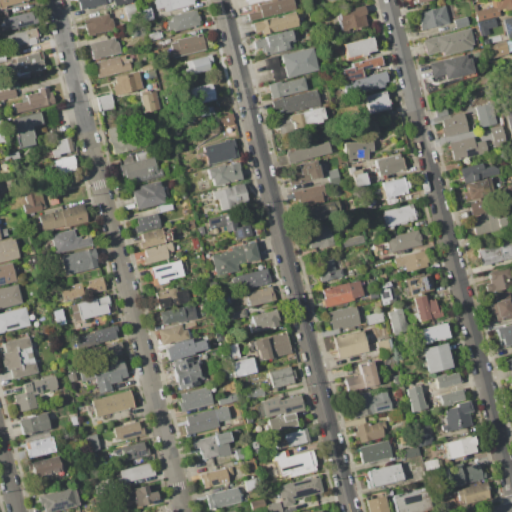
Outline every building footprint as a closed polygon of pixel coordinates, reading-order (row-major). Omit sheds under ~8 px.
[(76,0),(104,0),(106,4),(80,11),(76,0)] [(165,0),(192,0),(194,4),(168,11),(165,0)] [(248,15),(259,12),(257,5),(277,0),(293,0),(296,9),(249,20),(248,15)] [(511,0),(494,0),(491,1),(492,7),(473,12),(476,22),(500,16),(499,11),(502,10),(503,12),(511,9),(511,0)] [(124,5),(136,2),(139,12),(126,15),(124,5)] [(141,10),(154,6),(157,16),(143,20),(141,10)] [(341,32),(337,11),(363,6),(368,27),(341,32)] [(417,13),(444,6),(449,23),(421,31),(417,13)] [(8,17),(41,8),(44,21),(10,30),(10,27),(3,29),(2,22),(8,20),(8,17)] [(170,16),(195,9),(199,25),(173,32),(173,29),(168,30),(167,23),(171,22),(170,16)] [(250,23),(297,12),(300,25),(262,34),(261,31),(253,33),(250,23)] [(83,21),(109,14),(113,29),(87,36),(83,21)] [(511,16),(501,19),(505,39),(511,37),(511,16)] [(453,20),(467,17),(469,25),(455,29),(453,20)] [(479,22),(496,17),(498,26),(481,30),(479,22)] [(426,55),(422,40),(470,28),(475,48),(443,56),(441,52),(426,55)] [(5,36),(35,29),(39,44),(8,51),(5,36)] [(256,48),(254,42),(264,39),(264,37),(291,30),(294,40),(289,41),(290,47),(264,54),(262,46),(256,48)] [(149,41),(162,38),(161,32),(148,35),(149,41)] [(202,34),(175,40),(176,42),(169,44),(173,58),(206,50),(202,34)] [(341,45),(372,36),(376,50),(345,60),(341,45)] [(89,44),(113,38),(114,41),(116,41),(119,52),(93,59),(89,44)] [(511,50),(507,51),(507,53),(490,58),(486,45),(504,41),(510,40),(511,50)] [(317,70),(311,48),(280,56),(286,78),(317,70)] [(14,58),(39,52),(44,70),(20,75),(21,78),(11,80),(7,65),(15,63),(14,58)] [(445,80),(474,72),(469,52),(427,63),(431,78),(444,75),(445,80)] [(350,63),(382,55),(384,65),(362,71),(363,76),(385,70),(388,81),(382,82),(383,85),(353,93),(350,81),(344,82),(341,70),(351,67),(350,63)] [(96,77),(131,69),(130,63),(131,63),(130,59),(125,60),(124,56),(93,64),(96,77)] [(186,62),(211,56),(213,63),(208,64),(209,70),(186,75),(184,68),(187,67),(186,62)] [(141,72),(154,69),(153,64),(140,67),(141,72)] [(143,88),(139,70),(114,76),(116,85),(112,86),(114,95),(143,88)] [(268,85),(280,81),(281,83),(303,77),(306,90),(271,99),(268,85)] [(190,87),(211,83),(215,100),(194,104),(190,87)] [(11,104),(20,102),(19,98),(25,97),(24,94),(38,91),(37,89),(46,87),(47,93),(50,92),(53,103),(13,113),(11,104)] [(0,99),(15,96),(14,89),(0,92),(0,99)] [(273,109),(271,101),(316,89),(320,103),(282,113),(281,107),(273,109)] [(362,97),(367,114),(388,108),(383,91),(362,97)] [(140,95),(156,92),(160,109),(144,113),(140,95)] [(97,97),(111,94),(114,108),(100,111),(97,97)] [(489,103),(494,123),(485,125),(478,127),(478,126),(475,126),(474,123),(477,122),(473,107),(489,103)] [(196,110),(197,117),(212,113),(211,106),(196,110)] [(511,107),(511,134),(510,135),(503,110),(511,107)] [(276,118),(279,132),(324,122),(321,109),(276,118)] [(9,118),(38,111),(41,124),(30,127),(33,138),(31,139),(33,144),(16,148),(13,136),(14,136),(9,118)] [(231,113),(233,119),(232,120),(233,123),(223,126),(222,123),(220,123),(218,117),(231,113)] [(442,127),(440,120),(450,117),(450,116),(462,113),(466,131),(442,137),(440,127),(442,127)] [(500,124),(504,143),(492,146),(487,127),(500,124)] [(120,126),(121,130),(126,129),(127,133),(131,132),(132,138),(136,137),(139,147),(113,154),(110,142),(109,142),(108,137),(109,137),(107,129),(120,126)] [(58,153),(58,156),(53,157),(50,149),(56,147),(55,144),(57,143),(56,139),(68,136),(69,141),(71,140),(72,145),(70,145),(72,150),(58,153)] [(471,136),(472,142),(482,140),(485,152),(452,160),(449,149),(448,150),(448,147),(446,142),(471,136)] [(222,141),(222,142),(232,139),(236,157),(207,165),(202,147),(222,141)] [(326,141),(329,152),(287,164),(284,152),(326,141)] [(371,141),(372,151),(366,151),(367,159),(361,160),(361,158),(345,159),(344,143),(371,141)] [(0,154),(6,150),(10,156),(4,160),(0,154)] [(9,152),(16,151),(18,157),(11,159),(9,152)] [(136,161),(134,154),(147,151),(149,158),(151,157),(155,169),(159,168),(161,176),(131,184),(130,180),(125,181),(124,175),(121,176),(119,171),(118,166),(136,161)] [(76,171),(52,177),(51,172),(56,171),(53,160),(58,159),(58,157),(71,154),(76,171)] [(397,154),(398,158),(401,158),(403,169),(401,169),(401,170),(399,171),(399,170),(378,175),(374,160),(397,154)] [(291,175),(289,167),(313,161),(314,164),(316,164),(319,177),(289,185),(287,176),(291,175)] [(236,162),(240,179),(212,186),(210,178),(208,179),(205,170),(236,162)] [(495,168),(496,173),(462,183),(458,169),(480,163),(481,168),(490,165),(495,168)] [(350,171),(354,187),(365,184),(362,169),(350,171)] [(383,189),(381,183),(402,178),(403,182),(406,181),(408,188),(405,189),(406,193),(391,196),(392,198),(385,199),(385,198),(380,200),(377,191),(383,189)] [(467,193),(464,184),(484,179),(488,195),(465,200),(463,194),(467,193)] [(62,188),(49,191),(47,183),(60,180),(62,188)] [(140,188),(139,186),(157,181),(159,187),(160,186),(163,196),(161,197),(163,202),(135,209),(131,191),(140,188)] [(241,183),(245,200),(231,204),(232,206),(219,209),(216,197),(212,198),(210,191),(241,183)] [(290,191),(294,209),(299,209),(303,223),(339,216),(335,200),(324,203),(320,185),(290,191)] [(38,190),(44,208),(39,209),(40,211),(23,215),(21,206),(25,205),(23,194),(38,190)] [(409,198),(408,193),(387,198),(388,203),(409,198)] [(170,203),(172,209),(158,213),(156,206),(170,203)] [(384,215),(383,211),(410,204),(414,219),(405,221),(405,223),(399,225),(399,223),(397,224),(397,225),(393,226),(393,225),(392,225),(393,226),(391,226),(392,228),(388,229),(385,218),(383,219),(382,215),(384,215)] [(81,205),(86,222),(63,228),(62,225),(41,231),(37,216),(81,205)] [(470,219),(469,218),(500,210),(504,227),(473,235),(472,227),(469,228),(467,219),(470,219)] [(231,212),(236,228),(248,224),(251,235),(234,239),(231,230),(226,231),(225,225),(209,229),(206,218),(231,212)] [(137,225),(135,218),(155,213),(159,227),(135,233),(133,226),(137,225)] [(309,238),(307,232),(327,227),(332,244),(318,248),(318,246),(308,248),(306,239),(309,238)] [(141,241),(139,234),(159,228),(160,233),(167,231),(170,240),(139,248),(137,242),(141,241)] [(72,229),(74,237),(79,236),(79,239),(89,237),(90,245),(54,254),(50,235),(72,229)] [(394,237),(394,236),(416,230),(417,234),(418,234),(420,239),(418,240),(419,245),(390,252),(386,239),(394,237)] [(361,235),(362,241),(342,246),(341,240),(361,235)] [(17,257),(0,261),(0,241),(12,239),(17,257)] [(511,241),(511,256),(480,265),(476,251),(511,241)] [(230,251),(229,248),(253,242),(257,259),(236,264),(237,270),(215,276),(210,256),(230,251)] [(145,257),(143,250),(169,243),(172,251),(169,252),(170,254),(166,255),(167,258),(162,259),(148,262),(143,264),(141,258),(145,257)] [(92,248),(95,259),(93,259),(95,267),(63,275),(59,257),(92,248)] [(422,251),(423,255),(425,254),(427,262),(425,263),(426,266),(404,272),(402,265),(395,267),(392,258),(422,251)] [(331,259),(333,270),(340,268),(342,276),(319,281),(315,263),(331,259)] [(177,260),(181,275),(165,279),(166,282),(152,285),(148,268),(177,260)] [(0,284),(0,265),(9,263),(14,281),(0,284)] [(506,268),(508,277),(507,277),(509,287),(492,291),(492,292),(491,292),(490,291),(485,292),(483,284),(488,283),(486,272),(506,268)] [(265,269),(267,273),(264,274),(264,276),(267,275),(269,282),(239,290),(237,281),(233,282),(232,277),(265,269)] [(427,273),(431,289),(419,292),(420,294),(413,296),(412,294),(407,296),(403,279),(427,273)] [(100,277),(102,283),(104,282),(105,285),(102,286),(104,290),(88,294),(85,281),(100,277)] [(328,288),(329,287),(329,288),(346,283),(346,284),(357,281),(361,295),(350,299),(350,300),(324,307),(322,300),(324,299),(321,289),(328,288)] [(71,298),(71,301),(62,303),(59,291),(68,289),(67,286),(79,282),(82,295),(71,298)] [(388,282),(388,285),(391,284),(395,302),(380,305),(376,285),(388,282)] [(0,307),(0,288),(15,285),(20,303),(0,307)] [(270,286),(273,300),(248,306),(245,293),(270,286)] [(174,288),(175,292),(185,290),(189,302),(170,307),(169,305),(158,308),(154,293),(174,288)] [(491,307),(489,300),(493,299),(492,295),(506,291),(507,296),(511,317),(495,321),(493,314),(490,315),(489,307),(491,307)] [(413,306),(411,298),(422,295),(424,300),(432,297),(435,309),(438,308),(440,316),(417,322),(415,313),(411,314),(409,307),(413,306)] [(108,306),(105,306),(107,313),(73,321),(69,305),(107,296),(108,302),(107,302),(108,306)] [(192,304),(195,318),(184,321),(184,318),(161,324),(158,313),(192,304)] [(354,305),(358,323),(331,330),(329,322),(327,323),(325,313),(354,305)] [(0,332),(0,312),(23,307),(28,325),(0,332)] [(252,323),(250,316),(275,309),(278,320),(276,320),(278,326),(273,327),(273,328),(272,328),(272,327),(250,333),(248,324),(252,323)] [(400,309),(406,331),(393,335),(387,312),(400,309)] [(242,310),(244,316),(220,322),(219,316),(242,310)] [(380,311),(382,321),(367,325),(364,316),(380,311)] [(193,321),(194,325),(181,329),(181,330),(185,329),(187,338),(168,343),(160,345),(156,330),(193,321)] [(443,323),(447,337),(442,338),(442,339),(440,340),(440,339),(434,340),(428,341),(428,342),(422,344),(419,329),(443,323)] [(511,323),(511,342),(501,346),(499,338),(496,339),(495,334),(493,328),(511,323)] [(116,338),(113,326),(72,336),(75,349),(116,338)] [(361,330),(366,351),(337,358),(331,338),(361,330)] [(284,333),(289,353),(261,360),(261,358),(258,359),(256,350),(254,350),(251,341),(284,333)] [(24,353),(26,359),(31,357),(36,372),(11,379),(8,370),(6,370),(5,366),(2,367),(0,358),(3,357),(1,353),(4,352),(2,343),(27,337),(30,352),(24,353)] [(171,346),(170,344),(189,339),(189,340),(201,337),(205,351),(167,361),(163,348),(171,346)] [(389,339),(393,352),(379,356),(375,342),(389,339)] [(119,341),(121,348),(118,348),(120,355),(102,359),(100,354),(83,359),(81,350),(98,345),(99,347),(119,341)] [(444,343),(450,367),(438,370),(426,373),(420,349),(444,343)] [(234,344),(238,358),(228,360),(225,346),(234,344)] [(190,356),(192,364),(194,364),(196,370),(198,376),(196,377),(198,385),(179,389),(177,383),(176,384),(174,376),(172,370),(173,369),(171,361),(190,356)] [(250,357),(253,372),(232,377),(229,363),(250,357)] [(511,357),(511,369),(505,371),(502,360),(511,357)] [(122,359),(126,376),(119,378),(120,381),(109,384),(110,390),(104,391),(97,393),(93,378),(80,382),(77,370),(122,359)] [(360,374),(358,367),(368,364),(367,362),(370,361),(376,384),(346,392),(343,379),(360,374)] [(288,367),(289,371),(292,370),(294,378),(290,378),(291,383),(286,384),(287,385),(285,385),(285,384),(271,388),(267,372),(288,367)] [(443,373),(443,375),(455,372),(458,383),(436,389),(432,376),(443,373)] [(68,382),(67,374),(73,373),(75,380),(68,382)] [(53,376),(56,387),(55,387),(55,389),(47,392),(46,389),(40,391),(41,393),(32,395),(35,408),(19,411),(17,405),(15,405),(12,395),(23,392),(21,384),(53,376)] [(417,386),(422,405),(424,405),(425,408),(409,412),(404,390),(417,386)] [(181,402),(178,394),(206,387),(211,403),(180,411),(177,403),(181,402)] [(461,388),(464,399),(451,402),(451,404),(440,407),(437,394),(461,388)] [(127,409),(126,409),(94,417),(89,401),(128,390),(132,408),(127,409)] [(357,407),(354,395),(364,392),(365,398),(374,396),(373,394),(384,391),(386,400),(387,400),(389,408),(352,418),(350,409),(357,407)] [(229,395),(231,402),(218,405),(216,398),(229,395)] [(277,397),(278,400),(298,395),(301,410),(282,414),(281,412),(262,417),(259,402),(277,397)] [(444,424),(442,416),(443,416),(442,410),(455,406),(454,403),(467,400),(470,411),(466,412),(469,426),(446,431),(445,429),(440,431),(439,425),(444,424)] [(186,425),(184,416),(225,406),(229,421),(216,424),(217,427),(185,435),(183,426),(186,425)] [(398,410),(400,419),(387,422),(385,414),(398,410)] [(292,412),(295,426),(269,432),(266,419),(292,412)] [(44,413),(48,428),(28,433),(28,434),(27,434),(22,435),(18,420),(44,413)] [(355,431),(354,425),(365,423),(366,424),(382,420),(384,428),(380,429),(382,437),(358,443),(357,436),(354,437),(353,432),(355,431)] [(136,421),(138,427),(141,426),(143,433),(119,439),(118,436),(114,437),(111,427),(136,421)] [(428,425),(430,433),(428,434),(430,443),(417,446),(413,429),(428,425)] [(284,442),(283,435),(304,429),(307,441),(275,450),(273,445),(284,442)] [(226,431),(228,441),(225,442),(228,453),(216,456),(215,455),(200,459),(198,453),(197,453),(197,451),(198,451),(197,447),(192,448),(190,441),(226,431)] [(82,437),(86,452),(98,449),(94,434),(82,437)] [(471,436),(473,444),(471,445),(473,452),(446,459),(442,444),(471,436)] [(50,437),(54,451),(34,456),(34,458),(33,456),(28,458),(23,443),(50,437)] [(385,440),(389,457),(365,463),(360,464),(356,448),(385,440)] [(141,442),(142,448),(146,447),(147,453),(123,460),(123,458),(113,460),(110,450),(141,442)] [(245,448),(247,457),(236,460),(234,450),(245,448)] [(282,451),(284,457),(311,450),(315,465),(313,466),(314,470),(288,477),(287,473),(281,475),(278,464),(272,466),(269,455),(282,451)] [(29,465),(28,463),(55,456),(59,471),(32,478),(31,471),(27,472),(25,466),(29,465)] [(119,478),(117,471),(147,463),(148,469),(152,469),(153,475),(116,484),(115,479),(119,478)] [(367,480),(365,471),(396,464),(400,479),(366,488),(364,480),(367,480)] [(457,466),(457,469),(476,464),(480,479),(448,487),(443,469),(457,466)] [(198,474),(205,472),(223,468),(227,482),(226,482),(226,485),(223,485),(223,483),(202,488),(198,474)] [(321,492),(317,476),(276,486),(281,507),(293,504),(291,499),(321,492)] [(110,478),(113,491),(95,495),(92,482),(110,478)] [(254,479),(257,489),(246,491),(243,481),(254,479)] [(450,491),(455,507),(488,498),(484,482),(450,491)] [(136,491),(135,488),(145,486),(146,492),(154,490),(156,499),(149,501),(149,503),(144,504),(140,506),(139,504),(134,505),(131,492),(136,491)] [(40,498),(39,495),(73,487),(77,505),(48,511),(43,511),(42,506),(38,507),(36,498),(40,498)] [(235,487),(239,501),(208,509),(204,495),(235,487)] [(425,490),(429,508),(420,510),(420,511),(392,511),(390,498),(425,490)] [(382,496),(386,511),(367,511),(364,500),(382,496)] [(261,499),(263,508),(250,511),(248,502),(261,499)] [(280,511),(277,502),(264,505),(266,511),(280,511)]
